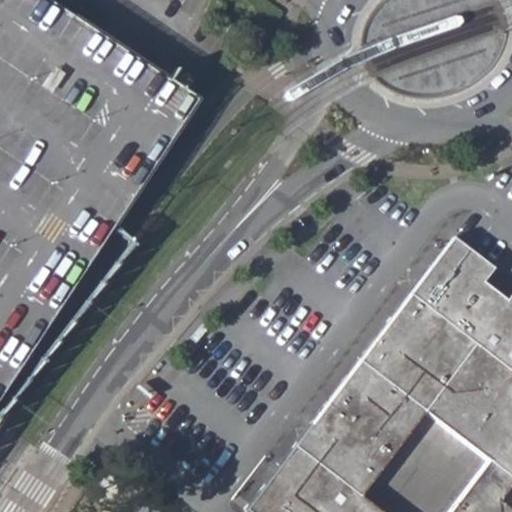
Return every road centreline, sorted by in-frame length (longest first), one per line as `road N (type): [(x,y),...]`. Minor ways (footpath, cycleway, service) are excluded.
road 1 (tertiary): [(19,511),(149,325),(230,230)]
road 2 (tertiary): [(230,230),(346,150),(407,123)]
road 3 (tertiary): [(333,59),(298,133),(230,230)]
